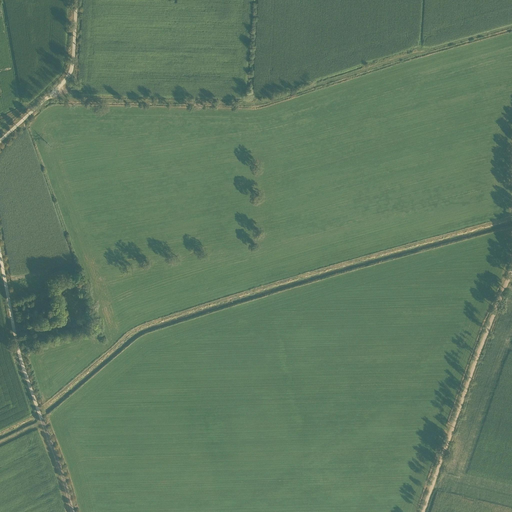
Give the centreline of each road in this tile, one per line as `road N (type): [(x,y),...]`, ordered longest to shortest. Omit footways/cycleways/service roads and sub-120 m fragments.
road 1 (track): [(38,411),(141,326),(511,218)]
road 2 (track): [(511,26),(255,103),(44,100)]
road 3 (unclassified): [(72,511),(22,362),(0,264)]
road 4 (track): [(425,511),(511,270)]
road 5 (unclassified): [(0,139),(69,72),(75,0)]
